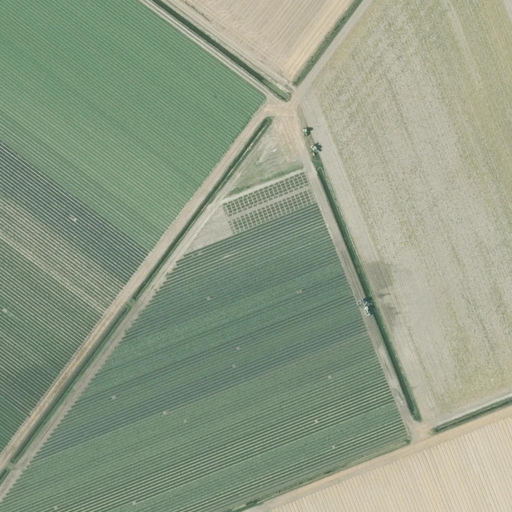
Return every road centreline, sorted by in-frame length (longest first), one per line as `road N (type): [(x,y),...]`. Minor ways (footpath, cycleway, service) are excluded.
road 1 (track): [(208,208),(288,110),(319,190)]
road 2 (track): [(299,95),(171,0)]
road 3 (track): [(370,0),(288,110)]
